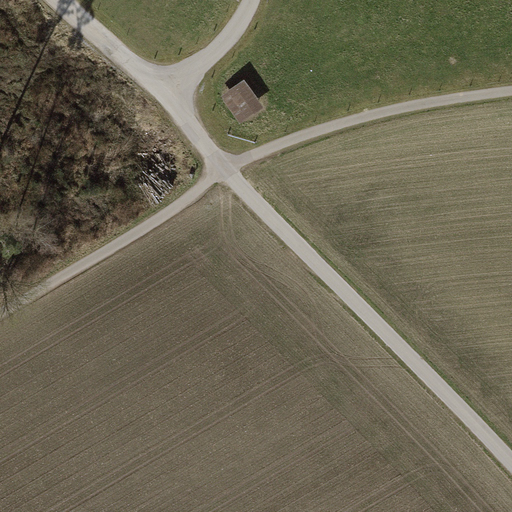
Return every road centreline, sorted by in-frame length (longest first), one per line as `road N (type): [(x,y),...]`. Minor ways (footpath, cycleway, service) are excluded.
road 1 (track): [(511,464),(224,170)]
road 2 (track): [(224,170),(380,112),(511,90)]
road 3 (track): [(0,315),(224,170)]
road 4 (track): [(59,0),(171,100),(224,170)]
road 5 (track): [(171,100),(241,30),(255,0)]
